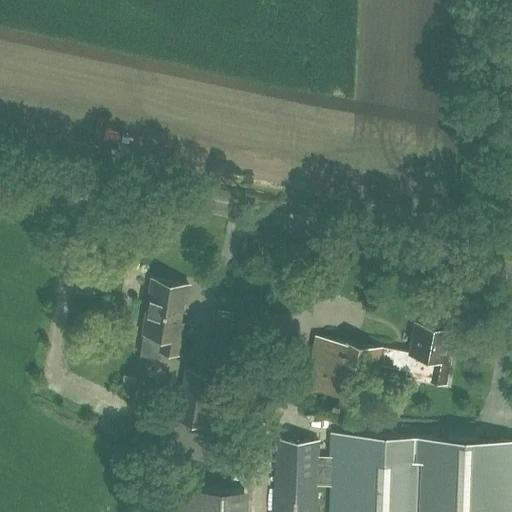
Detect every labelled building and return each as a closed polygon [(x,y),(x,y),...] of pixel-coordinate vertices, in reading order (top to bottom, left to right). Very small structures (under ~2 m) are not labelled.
[(145,331),(141,354),(160,357),(161,349),(178,352),(183,322),(179,321),(183,299),(187,299),(189,283),(153,277),(145,331)] [(212,461),(227,373),(237,313),(220,310),(210,370),(185,366),(177,418),(141,412),(135,448),(212,461)] [(289,339),(290,312),(240,310),(239,338),(289,339)] [(448,359),(455,328),(417,320),(411,351),(336,337),(317,334),(304,406),(323,409),(323,410),(371,419),(382,361),(409,366),(407,374),(431,379),(432,375),(447,378),(451,359),(448,359)] [(277,437),(274,511),(317,511),(319,483),(332,484),(330,511),(511,511),(511,437),(330,431),(329,455),(320,454),(320,439),(277,437)] [(249,511),(250,488),(181,486),(180,511),(249,511)]
